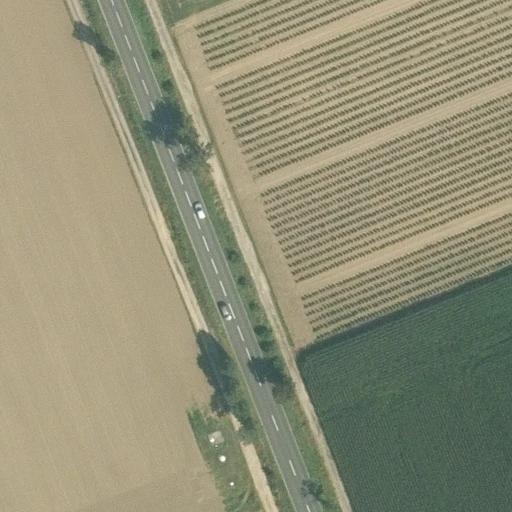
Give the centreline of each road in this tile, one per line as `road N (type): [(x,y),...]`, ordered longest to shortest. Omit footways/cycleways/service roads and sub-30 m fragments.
road 1 (track): [(72,0),(273,511)]
road 2 (tertiary): [(308,511),(110,0)]
road 3 (track): [(154,0),(349,511)]
